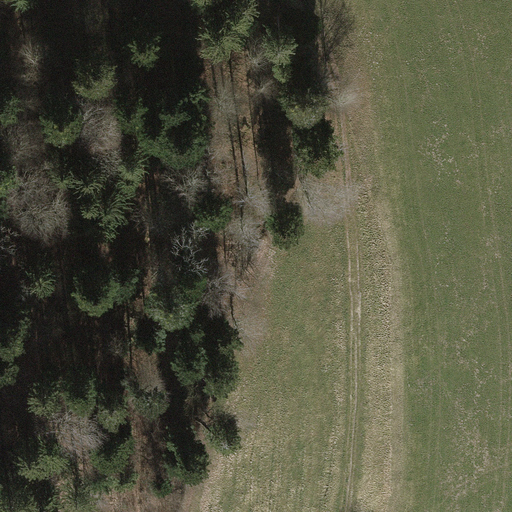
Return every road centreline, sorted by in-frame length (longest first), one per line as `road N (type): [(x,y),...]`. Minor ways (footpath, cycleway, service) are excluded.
road 1 (track): [(168,0),(74,405),(59,511)]
road 2 (track): [(301,0),(346,110),(354,340),(347,511)]
road 3 (track): [(189,511),(236,327),(304,177)]
